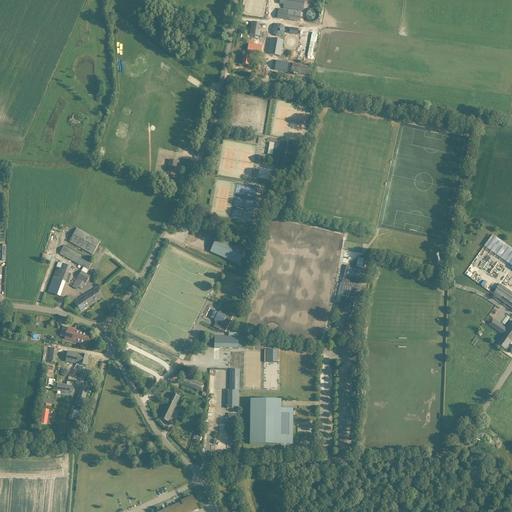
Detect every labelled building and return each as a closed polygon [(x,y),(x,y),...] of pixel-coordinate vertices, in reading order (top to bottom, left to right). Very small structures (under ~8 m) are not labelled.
[(277,19),(299,22),(301,13),(278,9),(277,19)] [(311,22),(312,22),(313,22),(314,21),(315,21),(317,20),(318,19),(318,18),(319,16),(319,15),(318,13),(318,12),(317,11),(316,10),(315,10),(314,9),(313,9),(312,9),(310,9),(309,10),(308,11),(307,11),(307,13),(306,14),(306,15),(306,17),(306,18),(307,19),(308,20),(309,21),(310,21),(311,22)] [(250,35),(255,36),(261,37),(261,33),(259,32),(261,23),(252,22),(250,35)] [(312,59),(316,31),(311,30),(307,58),(312,59)] [(271,38),(268,54),(280,57),(283,41),(271,38)] [(242,64),(247,65),(249,66),(250,57),(251,54),(260,56),(262,46),(249,44),(247,54),(247,57),(243,56),(242,64)] [(276,61),(274,70),(287,72),(288,63),(276,61)] [(292,64),(291,72),(307,75),(309,66),(292,64)] [(274,144),(272,156),(273,156),(271,166),(279,168),(278,170),(282,171),(286,147),(286,144),(283,144),(283,145),(274,144)] [(172,176),(171,177),(171,178),(175,178),(177,171),(175,171),(177,161),(170,160),(167,175),(172,176)] [(69,242),(93,255),(100,242),(77,228),(69,242)] [(210,252),(239,264),(245,249),(236,245),(237,243),(224,237),(223,239),(216,237),(210,252)] [(59,254),(83,267),(73,285),(72,287),(77,290),(78,288),(81,289),(85,283),(86,284),(90,276),(86,274),(88,270),(93,262),(64,246),(59,254)] [(342,312),(343,311),(351,313),(357,290),(359,290),(364,269),(362,269),(364,260),(358,258),(355,267),(346,265),(342,283),(343,286),(339,303),(338,303),(336,311),(342,312)] [(58,263),(50,287),(48,292),(60,296),(70,267),(58,263)] [(493,295),(511,308),(511,292),(500,285),(493,295)] [(96,289),(84,296),(89,306),(102,297),(96,289)] [(89,306),(84,296),(83,296),(78,299),(74,302),(80,312),(89,306)] [(230,314),(226,312),(222,310),(221,311),(218,312),(214,320),(215,324),(214,327),(225,333),(233,316),(230,314)] [(498,344),(506,351),(511,342),(511,321),(507,326),(510,327),(507,331),(498,324),(494,329),(504,336),(498,344)] [(64,339),(82,344),(87,345),(90,335),(68,328),(64,339)] [(214,348),(238,349),(238,346),(239,338),(239,333),(229,333),(229,337),(214,336),(214,348)] [(49,362),(56,363),(58,349),(50,348),(49,362)] [(65,361),(72,363),(87,366),(89,356),(68,352),(65,361)] [(228,409),(239,409),(240,370),(230,370),(230,391),(228,391),(228,409)] [(184,379),(184,380),(182,385),(201,391),(204,385),(184,379)] [(57,384),(57,390),(73,392),(73,385),(72,385),(72,383),(67,382),(67,385),(57,384)] [(86,393),(79,391),(76,404),(83,406),(86,393)] [(167,401),(166,403),(175,407),(176,406),(180,397),(172,394),(168,402),(167,401)] [(281,400),(250,400),(250,445),(292,445),(293,409),(281,409),(281,400)] [(175,407),(166,403),(164,402),(157,417),(168,422),(175,407)] [(48,416),(49,411),(42,409),(39,424),(51,426),(52,417),(48,416)] [(66,409),(65,420),(78,422),(79,411),(66,409)] [(195,434),(193,439),(199,441),(199,440),(201,441),(203,435),(200,434),(201,432),(194,429),(193,433),(195,434)] [(147,437),(142,439),(133,445),(136,450),(150,442),(147,437)] [(117,447),(120,454),(125,452),(122,444),(117,447)] [(192,511),(198,510),(192,496),(181,501),(183,505),(180,507),(179,504),(160,511),(192,511)]
